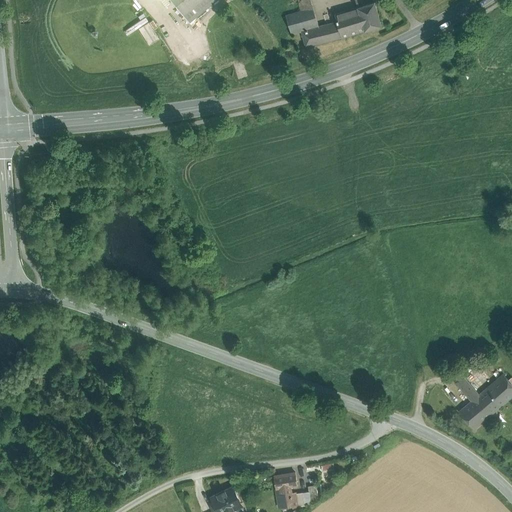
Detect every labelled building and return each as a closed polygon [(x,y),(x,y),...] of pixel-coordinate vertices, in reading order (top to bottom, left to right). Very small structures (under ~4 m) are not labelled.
[(170,0),(182,15),(200,0),(170,0)] [(200,0),(182,15),(188,22),(215,0),(200,0)] [(297,0),(301,10),(312,7),(310,0),(297,0)] [(374,2),(357,7),(364,30),(381,25),(374,2)] [(301,10),(285,15),(292,34),(302,31),(318,26),(312,7),(301,10)] [(357,7),(332,15),(333,18),(335,17),(336,21),(342,37),(364,30),(357,7)] [(148,45),(159,38),(153,28),(156,26),(152,19),(149,22),(145,16),(124,28),(128,34),(138,28),(148,45)] [(336,21),(318,26),(302,31),(306,46),(342,37),(336,21)] [(511,383),(504,373),(486,388),(501,406),(511,397),(511,383)] [(464,376),(456,382),(471,401),(473,399),(480,393),(476,388),(475,389),(464,376)] [(501,406),(486,388),(480,393),(473,399),(488,417),(501,406)] [(488,417),(473,399),(471,401),(460,410),(475,428),(488,417)] [(296,472),(274,475),(277,489),(290,487),(298,486),(296,472)] [(316,485),(308,486),(309,492),(311,500),(319,499),(316,485)] [(232,487),(213,496),(212,495),(211,495),(219,511),(229,511),(241,507),(242,508),(232,486),(231,486),(232,487)] [(290,487),(277,489),(279,506),(292,504),(293,507),(298,506),(296,493),(291,494),(290,487)] [(303,492),(296,493),(298,506),(306,505),(305,502),(303,492)]
